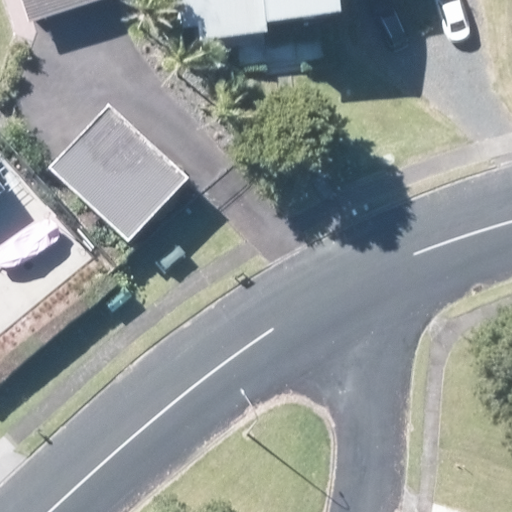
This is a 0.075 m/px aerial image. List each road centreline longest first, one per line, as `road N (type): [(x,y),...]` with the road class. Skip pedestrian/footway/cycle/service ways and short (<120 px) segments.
road 1 (tertiary): [(367,275),(271,327),(212,372),(60,511)]
road 2 (residential): [(367,275),(379,390),(358,511)]
road 3 (tertiary): [(511,221),(367,275)]
